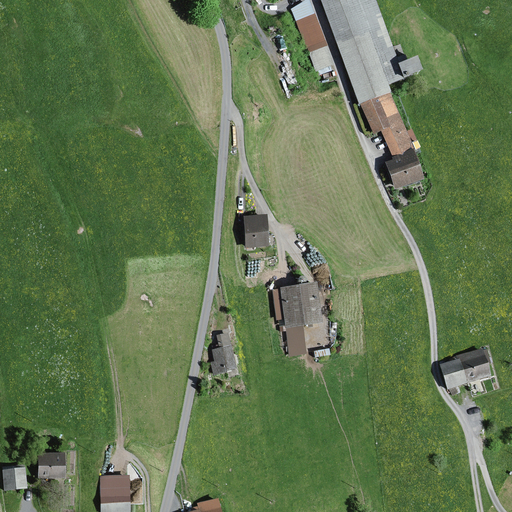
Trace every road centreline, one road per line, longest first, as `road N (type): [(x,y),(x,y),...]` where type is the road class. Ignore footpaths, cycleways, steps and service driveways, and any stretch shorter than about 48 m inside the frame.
road 1 (unclassified): [(164,511),(212,261),(230,106),(224,37),(208,0)]
road 2 (track): [(278,232),(302,230),(345,269),(418,261)]
